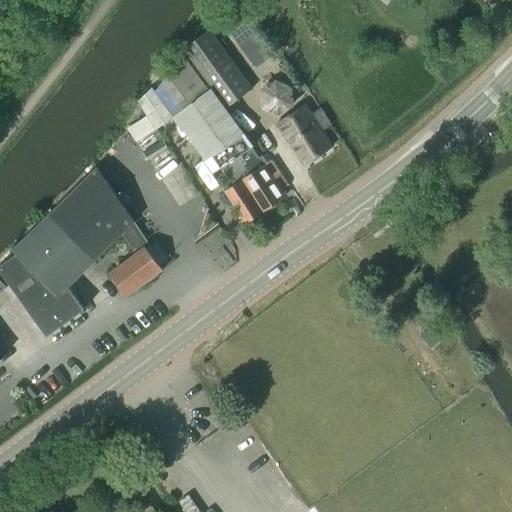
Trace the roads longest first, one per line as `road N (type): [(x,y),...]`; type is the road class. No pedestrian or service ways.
road 1 (primary): [(0,468),(359,205),(511,74)]
road 2 (unknown): [(128,373),(244,511)]
